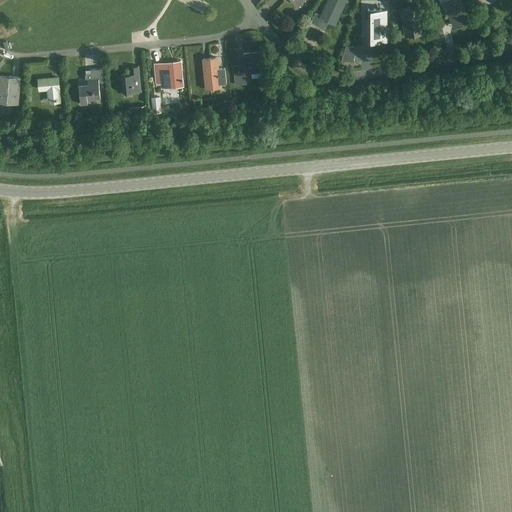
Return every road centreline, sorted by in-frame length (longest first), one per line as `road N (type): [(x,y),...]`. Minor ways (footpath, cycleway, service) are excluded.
road 1 (tertiary): [(511,146),(0,191)]
road 2 (residential): [(511,45),(332,77),(293,61),(257,16)]
road 3 (residential): [(257,16),(199,40),(25,57),(0,51)]
